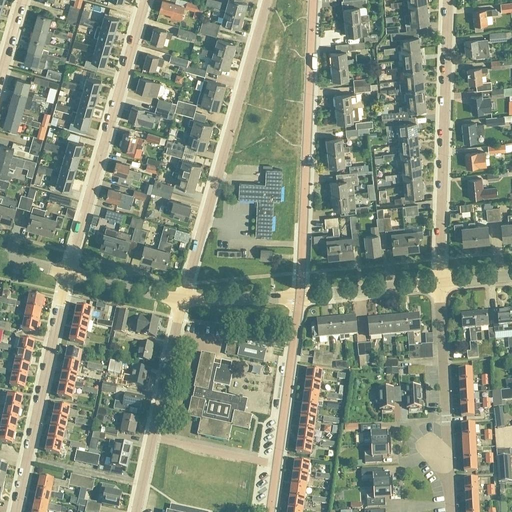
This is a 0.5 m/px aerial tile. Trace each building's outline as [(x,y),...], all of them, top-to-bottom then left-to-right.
[(48,0),(54,2),(54,0),(73,0),(75,1),(73,7),(70,6),(68,12),(78,15),(80,9),(82,0),(48,0)] [(226,11),(243,16),(245,8),(243,8),(244,4),(246,5),(247,4),(241,2),(241,0),(227,0),(228,0),(226,11)] [(356,0),(349,1),(350,8),(341,9),(342,15),(344,16),(344,22),(360,21),(368,21),(368,15),(360,16),(359,8),(367,8),(366,0),(356,0)] [(175,5),(175,4),(162,1),(159,11),(171,15),(171,18),(170,18),(180,21),(184,7),(175,5)] [(204,7),(187,2),(185,9),(195,12),(193,18),(200,20),(204,7)] [(409,9),(410,15),(429,12),(429,8),(428,8),(427,2),(408,4),(409,4),(405,5),(405,7),(404,8),(404,10),(409,9)] [(511,11),(511,2),(500,4),(501,13),(511,12),(511,11)] [(212,14),(224,17),(222,23),(240,28),(239,28),(242,20),(240,20),(241,16),(243,17),(243,16),(226,11),(214,8),(212,14)] [(485,11),(473,12),(474,25),(475,25),(475,31),(483,30),(482,25),(486,24),(486,16),(498,15),(498,11),(496,10),(485,11)] [(77,20),(78,15),(68,12),(67,17),(77,20)] [(430,16),(429,12),(410,15),(404,15),(405,25),(429,23),(429,17),(430,16)] [(47,31),(51,19),(37,15),(34,27),(47,31)] [(101,27),(116,32),(119,20),(105,15),(101,27)] [(77,20),(67,17),(65,23),(75,26),(77,20)] [(88,27),(90,21),(81,18),(79,25),(88,27)] [(203,20),(201,26),(218,31),(220,25),(203,20)] [(88,27),(96,30),(97,26),(98,23),(90,21),(88,27)] [(366,29),(361,29),(360,21),(344,22),(343,22),(344,29),(345,29),(346,37),(362,35),(362,37),(364,37),(364,36),(367,35),(366,29)] [(98,39),(112,43),(116,32),(101,27),(97,26),(96,30),(94,38),(98,39)] [(197,33),(197,34),(200,34),(200,33),(216,37),(218,31),(201,26),(199,26),(197,33)] [(399,26),(391,27),(386,27),(386,34),(399,32),(399,26)] [(44,43),(49,44),(52,32),(47,31),(34,27),(30,39),(44,43)] [(151,42),(163,46),(165,38),(171,40),(172,34),(167,32),(155,28),(151,42)] [(195,43),(197,34),(197,33),(179,28),(176,38),(195,43)] [(506,41),(506,32),(489,34),(490,43),(506,41)] [(400,39),(401,45),(398,45),(397,48),(398,50),(401,50),(402,50),(420,48),(419,42),(421,42),(420,37),(400,39)] [(54,56),(48,54),(49,51),(42,49),(44,43),(30,39),(27,51),(46,57),(46,59),(52,61),(52,59),(54,59),(54,56)] [(109,55),(112,43),(98,39),(95,50),(109,55)] [(235,45),(218,39),(214,51),(232,57),(232,56),(231,56),(233,49),(232,49),(233,45),(235,45)] [(466,55),(475,54),(476,58),(489,57),(487,39),(476,40),(465,41),(466,55)] [(74,41),(72,47),(81,50),(83,43),(74,41)] [(348,44),(348,51),(365,49),(364,42),(348,44)] [(92,46),(83,43),(81,50),(90,52),(92,46)] [(214,51),(214,52),(202,48),(200,54),(212,58),(211,63),(208,63),(206,71),(207,71),(219,75),(221,67),(228,69),(228,68),(230,61),(228,61),(229,56),(232,57),(214,51)] [(402,50),(402,60),(423,58),(422,55),(421,55),(420,48),(402,50)] [(106,66),(109,55),(95,50),(91,62),(106,66)] [(46,57),(27,51),(23,64),(37,68),(39,62),(44,63),(46,59),(46,57)] [(332,67),(347,65),(346,52),(329,53),(329,60),(331,61),(332,67)] [(159,58),(147,55),(143,68),(155,71),(156,65),(162,67),(164,60),(158,59),(159,58)] [(178,70),(188,72),(190,66),(191,61),(171,55),(169,63),(179,66),(178,70)] [(400,71),(404,71),(403,70),(422,68),(421,62),(423,62),(423,58),(402,60),(403,66),(399,66),(399,68),(392,69),(393,74),(400,74),(400,71)] [(508,59),(491,61),(491,70),(509,68),(508,59)] [(347,65),(332,67),(330,67),(331,74),(332,74),(333,80),(349,79),(347,65)] [(206,71),(190,66),(188,72),(205,77),(207,71),(206,71)] [(403,70),(404,71),(405,81),(425,79),(424,75),(423,75),(422,68),(403,70)] [(480,69),(468,70),(469,84),(476,84),(476,91),(490,90),(490,89),(491,89),(491,82),(481,82),(481,75),(487,75),(487,69),(480,69)] [(60,81),(62,73),(49,70),(47,78),(60,81)] [(83,90),(98,94),(101,82),(87,78),(83,90)] [(32,97),(33,94),(34,95),(35,92),(29,90),(30,83),(17,79),(13,92),(32,97)] [(156,97),(157,95),(162,96),(165,95),(166,89),(165,86),(160,85),(160,84),(140,79),(137,92),(156,97)] [(402,91),(406,91),(424,89),(424,83),(425,83),(425,79),(405,81),(400,81),(400,89),(401,91),(402,91)] [(70,89),(72,83),(63,80),(61,87),(70,89)] [(224,91),(222,90),(223,86),(225,86),(208,81),(204,80),(200,92),(222,98),(224,91)] [(49,81),(47,87),(57,90),(59,84),(49,81)] [(72,83),(70,89),(79,92),(81,85),(72,83)] [(377,84),(370,85),(370,84),(354,86),(354,93),(371,91),(371,90),(378,90),(377,84)] [(511,95),(511,87),(492,90),(491,89),(490,89),(490,90),(492,98),(508,96),(511,95)] [(407,101),(427,99),(427,95),(425,95),(424,89),(406,91),(402,91),(401,91),(401,94),(402,102),(407,101)] [(95,105),(98,94),(83,90),(80,101),(95,105)] [(32,100),(39,102),(40,99),(39,99),(39,96),(34,95),(33,94),(32,97),(13,92),(10,104),(23,108),(29,110),(32,100)] [(222,98),(200,92),(197,104),(201,105),(218,110),(219,110),(218,110),(221,102),(219,102),(220,98),(222,98)] [(350,95),(333,97),(333,103),(335,103),(336,109),(357,107),(364,106),(363,101),(357,101),(356,94),(350,95)] [(482,96),(470,97),(472,114),(491,112),(490,97),(482,98),(482,96)] [(427,99),(407,101),(407,107),(399,107),(399,112),(426,110),(426,103),(427,103),(427,99)] [(157,108),(170,111),(175,112),(177,105),(159,100),(157,108)] [(80,101),(77,112),(77,113),(91,117),(95,105),(80,101)] [(176,107),(183,109),(195,112),(197,106),(185,102),(178,101),(177,105),(176,107)] [(55,110),(63,113),(65,106),(56,103),(55,110)] [(22,114),(23,108),(10,104),(6,116),(20,120),(26,122),(26,119),(32,121),(33,117),(28,116),(22,114)] [(381,115),(382,121),(391,120),(395,119),(395,113),(387,113),(387,104),(381,105),(381,115)] [(74,108),(65,106),(63,113),(72,115),(73,111),(74,108)] [(129,120),(128,121),(151,128),(155,115),(168,119),(172,120),(175,112),(170,111),(157,108),(155,114),(151,113),(151,112),(144,110),(132,107),(130,115),(129,115),(127,119),(129,120)] [(195,112),(183,109),(176,107),(175,112),(179,114),(194,118),(195,112)] [(357,107),(336,109),(334,110),(335,116),(337,117),(337,123),(353,122),(353,121),(359,121),(357,107)] [(91,117),(77,113),(77,112),(73,111),(72,115),(71,116),(76,117),(74,124),(88,128),(91,117)] [(16,133),(20,120),(6,116),(3,129),(16,133)] [(505,125),(504,117),(486,118),(487,127),(505,125)] [(409,118),(395,119),(391,120),(392,136),(417,133),(417,127),(418,127),(418,123),(409,124),(409,118)] [(212,126),(191,120),(189,126),(193,127),(191,133),(209,138),(208,138),(210,130),(209,130),(210,126),(212,126)] [(369,128),(369,129),(373,128),(372,121),(355,123),(356,129),(369,128)] [(475,123),(462,125),(464,144),(476,142),(475,135),(484,134),(483,124),(476,125),(475,123)] [(346,137),(359,136),(369,134),(369,129),(369,128),(356,129),(346,130),(346,137)] [(125,133),(121,147),(127,149),(126,153),(140,157),(143,146),(141,145),(142,140),(137,138),(137,137),(125,133)] [(209,138),(191,133),(188,145),(205,150),(207,142),(205,142),(206,138),(209,138)] [(400,141),(400,146),(420,144),(420,139),(418,139),(417,133),(392,136),(388,137),(389,142),(400,141)] [(164,146),(166,140),(160,138),(161,137),(148,134),(145,141),(159,145),(159,144),(164,146)] [(32,143),(41,146),(43,140),(34,137),(32,143)] [(349,146),(343,147),(342,139),(324,141),(325,147),(327,148),(327,154),(343,152),(349,152),(349,146)] [(69,140),(65,152),(80,156),(83,145),(69,140)] [(44,149),(52,151),(54,145),(45,142),(44,149)] [(30,149),(40,151),(41,146),(32,143),(30,149)] [(173,143),(171,149),(184,153),(186,146),(173,143)] [(396,156),(420,154),(419,148),(420,147),(420,144),(400,146),(401,151),(396,152),(396,154),(390,155),(390,161),(397,160),(396,156)] [(13,149),(0,145),(0,158),(16,163),(15,166),(16,166),(22,168),(22,165),(23,166),(24,163),(30,165),(30,167),(35,169),(36,163),(12,156),(13,149)] [(63,147),(54,145),(52,151),(61,154),(63,147)] [(506,152),(509,152),(511,151),(510,145),(505,146),(505,145),(488,146),(489,154),(506,153),(506,152)] [(182,159),(184,153),(171,149),(167,148),(165,154),(182,159)] [(40,151),(30,149),(29,154),(38,157),(40,151)] [(80,156),(65,152),(62,164),(77,168),(80,156)] [(344,160),(343,152),(327,154),(326,154),(327,160),(328,160),(329,167),(345,166),(351,165),(350,159),(344,160)] [(467,168),(472,167),(473,169),(477,169),(478,167),(487,166),(485,152),(466,154),(467,168)] [(402,166),(422,164),(422,160),(420,160),(420,154),(396,156),(397,160),(397,168),(402,167),(402,166)] [(16,163),(0,158),(0,179),(10,182),(11,178),(7,174),(8,168),(15,170),(16,166),(15,166),(16,163)] [(181,168),(180,174),(197,179),(197,178),(199,171),(197,171),(198,166),(200,167),(201,166),(178,160),(176,166),(181,168)] [(26,177),(32,179),(35,169),(30,167),(30,165),(24,163),(23,166),(22,165),(22,168),(28,170),(26,177)] [(127,177),(132,179),(139,181),(141,174),(128,170),(130,166),(117,163),(113,174),(126,178),(127,177)] [(77,168),(62,164),(59,175),(73,179),(77,168)] [(399,177),(422,174),(421,168),(422,168),(422,164),(402,166),(402,167),(403,172),(398,172),(398,175),(392,176),(392,181),(393,181),(400,180),(399,177)] [(46,175),(48,168),(39,165),(37,172),(46,175)] [(159,168),(147,165),(145,171),(157,174),(159,168)] [(56,170),(48,168),(46,175),(55,177),(56,170)] [(238,200),(257,201),(257,207),(255,238),(271,239),(273,202),(280,202),(281,170),(265,169),(265,184),(239,183),(238,200)] [(197,179),(180,174),(173,172),(171,177),(178,179),(176,186),(194,191),(194,190),(193,190),(195,183),(194,183),(195,178),(197,179)] [(337,182),(329,183),(330,190),(331,190),(332,196),(354,194),(353,184),(358,184),(357,172),(350,173),(336,175),(337,182)] [(404,187),(424,184),(424,180),(422,181),(422,174),(399,177),(400,180),(393,181),(393,184),(399,183),(399,182),(404,182),(404,187)] [(488,182),(499,181),(499,174),(487,175),(488,182)] [(70,191),(73,179),(59,175),(55,187),(70,191)] [(10,182),(0,179),(0,186),(8,188),(10,182)] [(483,190),(482,179),(468,180),(470,199),(498,196),(497,188),(483,190)] [(160,189),(172,193),(174,187),(161,183),(160,189)] [(425,188),(424,184),(404,187),(405,197),(400,198),(400,199),(394,199),(395,204),(415,202),(414,196),(424,195),(423,188),(425,188)] [(154,198),(155,195),(170,199),(172,193),(160,189),(153,188),(151,194),(151,195),(151,197),(154,198)] [(147,210),(151,197),(151,195),(147,194),(134,190),(132,197),(121,194),(121,193),(109,190),(106,200),(118,204),(117,207),(130,211),(134,198),(144,201),(142,208),(147,210)] [(49,200),(61,203),(63,197),(50,194),(49,200)] [(355,207),(354,194),(332,196),(330,197),(331,203),(333,204),(334,210),(340,209),(341,213),(354,212),(354,214),(369,212),(368,206),(355,207)] [(27,198),(27,197),(21,196),(18,208),(24,210),(27,198)] [(5,198),(3,206),(0,217),(0,221),(5,223),(5,224),(9,225),(10,224),(12,224),(16,209),(15,209),(17,201),(5,198)] [(27,198),(24,210),(30,212),(33,199),(27,198)] [(170,215),(187,220),(188,219),(187,219),(189,212),(187,212),(189,207),(191,208),(191,207),(173,202),(173,203),(169,201),(167,207),(164,206),(162,212),(170,215)] [(460,205),(460,213),(473,211),(473,204),(460,205)] [(419,215),(418,205),(405,207),(406,216),(419,215)] [(38,232),(40,232),(44,217),(46,211),(33,207),(31,214),(27,229),(34,231),(33,232),(38,233),(38,232)] [(371,228),(372,236),(365,237),(367,255),(381,254),(378,232),(385,231),(384,218),(383,209),(376,210),(377,219),(376,219),(377,227),(371,228)] [(486,209),(487,222),(495,222),(493,209),(486,209)] [(121,224),(123,215),(107,210),(104,219),(121,224)] [(56,221),(44,217),(40,232),(46,234),(46,235),(50,237),(50,235),(52,236),(55,228),(61,229),(64,218),(57,216),(56,221)] [(359,234),(357,221),(357,216),(354,216),(350,217),(352,235),(356,234),(359,234)] [(508,224),(501,225),(503,241),(511,239),(511,216),(507,217),(508,224)] [(387,247),(393,246),(393,252),(406,251),(404,233),(404,229),(392,230),(390,217),(384,218),(385,231),(387,247)] [(337,218),(325,219),(326,229),(338,227),(337,218)] [(455,238),(463,237),(464,245),(476,244),(475,227),(474,223),(469,223),(469,228),(463,228),(462,224),(454,224),(455,238)] [(165,226),(163,232),(162,232),(157,250),(158,250),(153,264),(159,266),(159,268),(164,269),(164,267),(166,268),(170,253),(169,253),(172,243),(166,242),(169,234),(175,235),(176,229),(165,226)] [(475,227),(476,244),(489,242),(487,226),(475,227)] [(132,240),(138,242),(141,230),(135,228),(132,240)] [(113,253),(118,232),(106,229),(104,235),(99,233),(97,241),(102,243),(100,249),(106,251),(106,253),(110,254),(111,253),(113,253)] [(141,230),(138,242),(144,244),(147,231),(141,230)] [(422,231),(404,233),(406,251),(418,250),(417,240),(423,239),(422,231)] [(118,232),(113,253),(119,255),(118,256),(123,257),(123,256),(125,257),(131,236),(118,232)] [(341,257),(340,239),(339,235),(327,236),(327,240),(329,259),(341,257)] [(340,239),(341,257),(354,256),(352,238),(340,239)] [(153,264),(158,250),(157,250),(145,246),(141,261),(147,263),(147,264),(151,265),(152,264),(153,264)] [(260,260),(272,261),(272,253),(272,251),(261,251),(260,260)] [(0,304),(8,306),(9,301),(7,300),(9,292),(4,291),(2,299),(0,304)] [(30,296),(27,308),(42,311),(45,299),(30,296)] [(75,318),(90,321),(92,310),(77,306),(75,318)] [(25,320),(40,323),(42,311),(27,308),(26,315),(25,320)] [(511,326),(511,312),(498,313),(500,327),(506,326),(507,339),(511,338),(511,329),(511,326)] [(482,342),(481,334),(481,329),(488,328),(487,314),(474,315),(477,343),(482,342)] [(470,344),(470,348),(471,352),(468,352),(468,353),(467,353),(468,360),(478,359),(477,343),(474,315),(462,316),(464,331),(469,330),(471,343),(470,344)] [(419,316),(406,318),(408,334),(409,347),(415,346),(414,334),(421,333),(419,316)] [(146,318),(140,317),(137,333),(142,334),(142,335),(156,338),(159,321),(146,318)] [(87,333),(90,321),(75,318),(72,330),(87,333)] [(349,339),(349,336),(357,335),(356,318),(343,320),(344,336),(344,340),(349,339)] [(406,318),(394,319),(395,335),(408,334),(406,318)] [(383,337),(395,335),(394,319),(382,320),(383,337)] [(40,323),(25,320),(22,332),(37,335),(40,323)] [(332,337),(344,336),(343,320),(330,321),(332,337)] [(370,338),(383,337),(382,320),(368,321),(370,338)] [(312,331),(313,339),(332,337),(330,321),(318,322),(319,330),(312,331)] [(87,333),(72,330),(70,342),(84,345),(87,333)] [(125,342),(126,337),(115,334),(113,340),(125,342)] [(18,351),(32,355),(35,343),(21,340),(18,351)] [(267,350),(228,342),(225,355),(226,355),(233,357),(264,364),(267,350)] [(140,343),(137,359),(150,362),(154,346),(140,343)] [(371,343),(364,344),(366,363),(373,363),(371,343)] [(367,367),(367,365),(366,363),(364,344),(357,345),(360,368),(367,367)] [(409,354),(422,354),(421,346),(415,346),(409,347),(409,354)] [(65,362),(80,365),(82,353),(68,350),(65,362)] [(15,363),(30,366),(32,355),(18,351),(15,363)] [(133,360),(132,351),(117,352),(118,361),(133,360)] [(314,352),(313,359),(332,362),(333,354),(314,352)] [(212,392),(214,384),(229,388),(232,378),(227,377),(228,375),(228,373),(230,373),(232,363),(225,362),(221,361),(220,366),(213,364),(215,356),(202,353),(201,355),(194,388),(195,388),(193,399),(192,399),(188,417),(201,420),(197,435),(228,442),(232,427),(249,430),(252,416),(239,413),(240,405),(242,397),(239,396),(239,398),(228,396),(212,392)] [(331,368),(332,362),(313,359),(312,366),(331,368)] [(63,373),(77,376),(80,365),(65,362),(63,373)] [(13,375),(27,378),(30,366),(15,363),(13,375)] [(134,367),(130,385),(145,388),(149,370),(134,367)] [(427,379),(427,369),(415,369),(415,379),(427,379)] [(306,382),(320,384),(322,372),(308,370),(306,382)] [(459,371),(459,382),(473,382),(472,370),(459,371)] [(60,385),(75,388),(77,376),(63,373),(60,385)] [(25,390),(27,378),(13,375),(10,387),(25,390)] [(117,386),(125,388),(127,382),(117,379),(116,386),(117,386)] [(304,394),(319,396),(320,384),(306,382),(304,394)] [(473,394),(473,382),(459,382),(460,394),(473,394)] [(116,386),(103,383),(101,391),(115,395),(117,386),(116,386)] [(60,385),(58,397),(72,401),(75,388),(60,385)] [(420,387),(399,388),(400,400),(407,400),(407,409),(406,409),(409,409),(409,411),(408,411),(411,411),(413,411),(415,411),(417,411),(419,411),(419,410),(418,410),(418,409),(421,409),(421,408),(420,408),(419,391),(420,390),(420,387)] [(378,389),(379,392),(375,392),(375,393),(379,393),(379,394),(375,394),(375,404),(379,404),(380,410),(379,410),(379,411),(382,411),(382,412),(381,412),(381,413),(392,412),(391,410),(394,410),(394,409),(393,409),(393,400),(400,400),(399,388),(378,389)] [(124,404),(115,402),(113,409),(129,413),(130,409),(140,411),(143,398),(126,394),(124,404)] [(303,406),(317,408),(319,396),(304,394),(303,406)] [(474,405),(473,394),(460,394),(460,406),(474,405)] [(1,405),(6,407),(21,410),(23,398),(9,395),(7,402),(2,401),(1,405)] [(53,416),(68,420),(71,408),(56,405),(53,416)] [(474,417),(474,405),(460,406),(461,418),(474,417)] [(301,417),(315,419),(317,408),(303,406),(301,417)] [(3,419),(18,422),(21,410),(6,407),(4,415),(0,413),(0,418),(3,419)] [(66,431),(68,420),(53,416),(51,428),(66,431)] [(120,432),(121,433),(134,436),(138,420),(125,417),(121,417),(118,430),(120,430),(120,432)] [(316,428),(314,428),(315,419),(301,417),(299,429),(314,431),(319,432),(319,427),(316,427),(316,428)] [(1,430),(15,433),(18,422),(3,419),(1,430)] [(462,437),(475,437),(475,425),(462,426),(462,437)] [(363,434),(364,440),(367,440),(371,442),(371,446),(391,445),(390,441),(390,438),(390,435),(389,435),(389,436),(388,436),(387,432),(387,433),(375,433),(374,426),(361,427),(361,434),(363,434)] [(66,431),(51,428),(48,440),(63,443),(66,431)] [(105,434),(106,435),(117,437),(118,431),(106,428),(105,434)] [(314,431),(299,429),(298,441),(312,443),(314,431)] [(15,433),(1,430),(0,434),(0,442),(13,445),(15,433)] [(106,435),(105,434),(93,432),(92,439),(104,442),(106,435)] [(463,449),(476,448),(475,437),(462,437),(463,449)] [(48,440),(45,453),(60,456),(65,457),(66,452),(61,451),(63,443),(48,440)] [(312,443),(298,441),(296,453),(310,455),(312,443)] [(113,455),(130,458),(132,447),(116,443),(110,442),(108,449),(115,450),(113,455)] [(86,446),(78,444),(77,449),(77,451),(82,453),(88,454),(89,449),(89,448),(86,447),(86,446)] [(391,448),(391,445),(371,446),(371,450),(368,452),(364,453),(365,464),(377,464),(376,458),(388,457),(389,457),(389,454),(390,454),(390,455),(391,455),(391,451),(391,448)] [(463,461),(476,460),(476,448),(463,449),(463,461)] [(82,453),(77,451),(74,462),(80,464),(82,453)] [(88,454),(82,453),(80,464),(86,465),(88,454)] [(86,465),(92,466),(94,455),(88,454),(86,465)] [(98,456),(94,455),(92,466),(97,468),(100,457),(98,456)] [(130,458),(113,455),(112,460),(106,459),(105,465),(111,467),(127,471),(130,458)] [(497,458),(498,475),(498,483),(511,482),(510,457),(497,458)] [(464,473),(477,472),(476,460),(463,461),(464,473)] [(295,462),(293,474),(308,476),(310,465),(295,462)] [(0,476),(5,478),(8,465),(0,463),(0,476)] [(373,488),(389,487),(393,487),(393,484),(392,480),(392,477),(391,477),(391,478),(390,478),(390,475),(389,475),(377,476),(377,470),(361,471),(361,482),(369,482),(373,484),(373,488)] [(293,474),(292,486),(306,487),(308,476),(293,474)] [(69,487),(75,488),(77,477),(71,475),(70,481),(69,487)] [(69,487),(70,481),(66,481),(66,483),(40,477),(37,490),(58,494),(59,488),(68,490),(69,487)] [(77,477),(75,488),(81,489),(83,478),(77,477)] [(89,479),(83,478),(81,489),(86,491),(89,479)] [(95,481),(89,479),(86,491),(92,492),(95,481)] [(478,492),(478,480),(465,481),(465,492),(478,492)] [(103,485),(101,493),(106,493),(103,506),(119,509),(122,494),(114,493),(115,488),(103,485)] [(305,499),(306,487),(292,486),(290,497),(305,499)] [(393,487),(389,487),(373,488),(374,493),(370,495),(366,495),(367,508),(379,507),(378,500),(390,499),(390,500),(391,500),(391,496),(392,496),(392,497),(393,497),(393,494),(393,490),(393,487)] [(58,494),(37,490),(35,502),(49,505),(50,499),(62,502),(64,496),(58,494)] [(465,492),(466,504),(479,503),(478,492),(465,492)] [(290,497),(288,509),(303,511),(305,499),(290,497)] [(77,506),(86,508),(100,511),(102,504),(88,501),(88,502),(78,500),(77,506)] [(49,505),(35,502),(32,511),(47,511),(65,511),(66,509),(61,508),(49,505)] [(466,504),(466,511),(479,511),(479,503),(466,504)]
